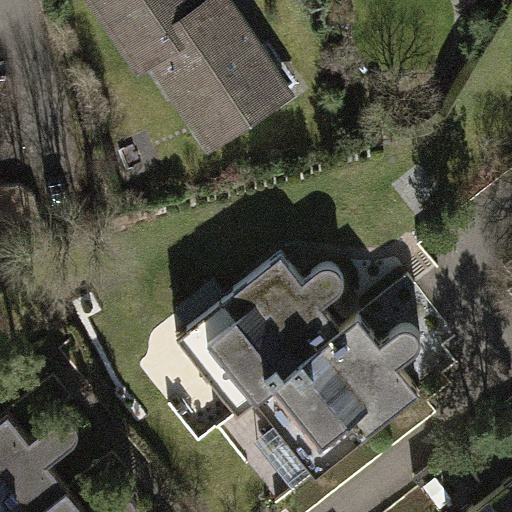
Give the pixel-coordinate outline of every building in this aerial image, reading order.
[(244,118),(287,90),(226,0),(210,0),(205,4),(201,0),(100,0),(142,63),(154,54),(202,125),(234,104),(244,118)] [(211,140),(244,118),(234,104),(202,125),(211,140)] [(303,277),(282,250),(227,293),(189,322),(176,332),(238,411),(257,396),(255,394),(342,327),(340,325),(322,301),(341,286),(344,276),(339,266),(331,262),(322,263),(303,277)] [(189,322),(227,293),(216,280),(179,309),(189,322)] [(316,472),(421,390),(399,362),(420,347),(423,336),(419,326),(410,322),(401,323),(381,339),(359,311),(340,325),(342,327),(255,394),(257,396),(316,472)] [(0,511),(35,511),(69,486),(48,458),(76,437),(79,426),(75,418),(67,413),(58,414),(30,435),(9,408),(0,415),(0,511)] [(511,511),(511,473),(490,491),(506,511),(511,511)] [(136,511),(138,503),(134,494),(126,489),(118,489),(89,511),(69,486),(35,511),(136,511)] [(506,511),(490,491),(462,511),(506,511)]
